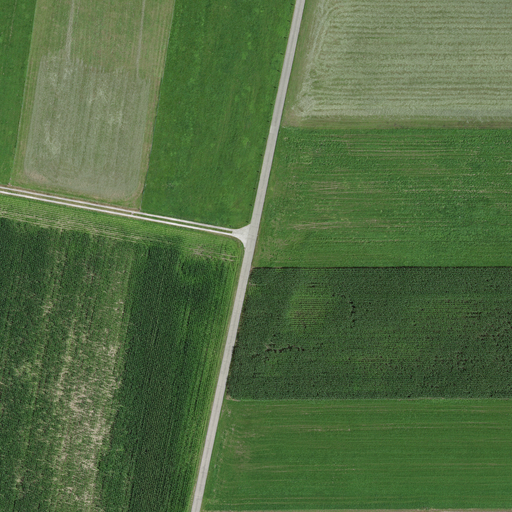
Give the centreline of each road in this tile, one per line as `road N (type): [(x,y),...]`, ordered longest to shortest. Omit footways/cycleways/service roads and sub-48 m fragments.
road 1 (unclassified): [(300,0),(195,511)]
road 2 (track): [(0,191),(251,238)]
